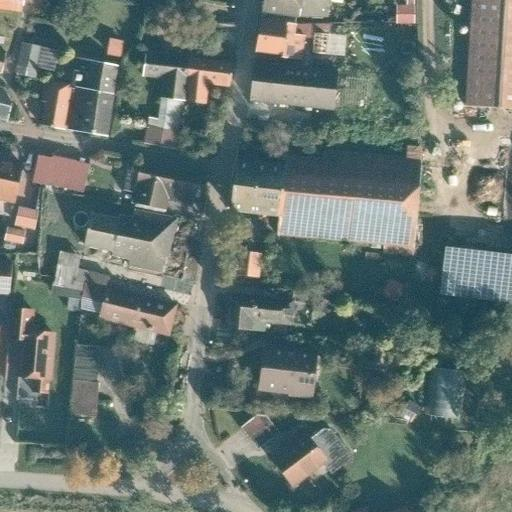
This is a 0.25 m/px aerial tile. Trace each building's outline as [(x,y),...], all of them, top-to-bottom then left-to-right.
[(21,0),(0,0),(0,8),(20,11),(21,0)] [(327,0),(261,0),(260,11),(324,21),(327,0)] [(511,0),(466,0),(462,98),(511,100),(511,0)] [(412,3),(397,3),(397,19),(412,19),(412,3)] [(284,23),(260,19),(255,51),(279,55),(284,23)] [(331,33),(332,23),(305,22),(305,36),(318,36),(317,52),(344,53),(345,33),(331,33)] [(121,38),(108,36),(105,52),(119,54),(121,38)] [(39,45),(24,42),(19,67),(34,70),(39,45)] [(181,103),(185,57),(143,55),(141,78),(163,80),(161,100),(181,103)] [(226,82),(228,61),(185,57),(181,103),(202,105),(205,80),(226,82)] [(112,94),(116,65),(74,58),(70,87),(112,94)] [(330,110),(334,74),(252,65),(248,101),(330,110)] [(70,87),(43,83),(37,123),(63,127),(70,87)] [(105,133),(112,94),(70,87),(63,127),(105,133)] [(10,94),(0,91),(0,117),(5,119),(10,94)] [(181,130),(146,126),(144,141),(179,146),(181,130)] [(415,259),(425,160),(323,149),(322,162),(288,158),(286,167),(281,219),(280,233),(385,244),(384,256),(415,259)] [(86,183),(88,164),(53,159),(47,202),(66,205),(70,181),(86,183)] [(20,164),(0,160),(0,202),(12,205),(20,164)] [(286,167),(234,161),(228,213),(281,219),(286,167)] [(191,206),(197,175),(140,164),(139,169),(136,191),(132,203),(167,210),(168,202),(191,206)] [(139,169),(127,168),(124,189),(136,191),(139,169)] [(18,204),(15,223),(37,227),(41,209),(18,204)] [(174,218),(131,210),(132,223),(111,220),(117,255),(126,259),(125,268),(135,269),(137,260),(162,265),(174,218)] [(111,220),(89,215),(81,252),(103,260),(105,252),(117,255),(111,220)] [(21,247),(24,233),(8,230),(5,243),(21,247)] [(511,255),(444,248),(439,293),(511,300),(511,255)] [(259,255),(237,253),(235,277),(257,279),(259,255)] [(0,290),(9,291),(8,258),(0,258),(0,290)] [(404,290),(388,283),(381,298),(397,305),(404,290)] [(166,334),(173,307),(104,290),(98,317),(166,334)] [(294,301),(227,296),(224,328),(251,330),(252,323),(292,326),(294,301)] [(36,309),(18,307),(16,339),(22,339),(23,331),(34,332),(36,309)] [(48,395),(52,333),(34,332),(23,331),(22,339),(20,379),(36,380),(35,394),(48,395)] [(347,336),(332,335),(330,355),(346,356),(347,336)] [(315,348),(261,340),(255,383),(309,390),(315,348)] [(100,343),(77,341),(71,411),(94,413),(100,343)] [(476,348),(464,347),(463,360),(475,361),(476,348)] [(239,428),(257,451),(279,433),(265,416),(256,415),(239,428)] [(330,430),(323,429),(311,438),(301,427),(279,445),(282,449),(269,460),(292,488),(322,465),(331,475),(353,458),(336,437),(330,430)]
